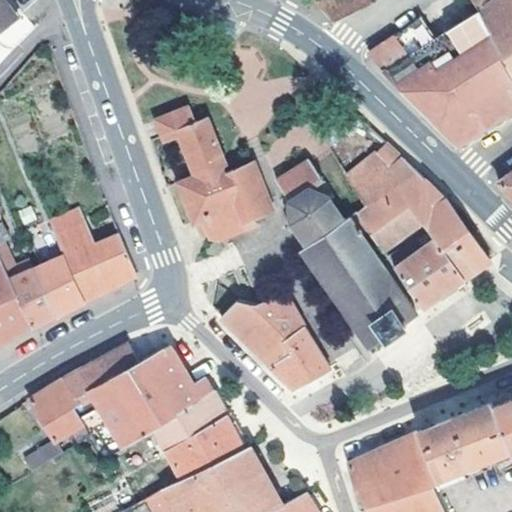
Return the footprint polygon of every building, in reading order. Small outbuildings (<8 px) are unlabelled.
[(6,0),(0,0),(0,31),(20,17),(6,0)] [(314,0),(315,0),(336,22),(378,0),(314,0)] [(511,0),(473,0),(478,8),(479,10),(511,70),(511,0)] [(482,130),(511,111),(511,70),(479,10),(439,35),(435,38),(423,20),(420,16),(368,54),(460,145),(482,130)] [(274,211),(254,162),(224,172),(221,166),(225,164),(208,117),(196,120),(191,105),(156,118),(164,141),(179,135),(194,176),(178,182),(192,222),(200,220),(202,228),(206,237),(219,238),(219,230),(253,218),(274,211)] [(352,110),(343,116),(369,139),(370,141),(380,135),(352,110)] [(358,213),(372,233),(410,205),(424,224),(435,239),(464,279),(469,275),(478,269),(483,266),(489,262),(447,201),(404,158),(380,135),(370,141),(369,139),(338,166),(366,207),(358,213)] [(416,313),(368,246),(348,218),(345,220),(328,196),(330,193),(307,160),(276,181),(291,204),(291,222),(307,245),(302,249),(359,329),(371,347),(379,343),(385,339),(387,342),(406,328),(404,324),(417,315),(416,313)] [(511,173),(499,183),(511,195),(511,173)] [(374,242),(382,253),(424,224),(410,205),(372,233),(369,235),(374,242)] [(55,234),(85,221),(78,206),(47,219),(55,234)] [(372,233),(358,213),(357,211),(348,218),(368,246),(374,242),(369,235),(372,233)] [(253,218),(219,230),(219,238),(230,235),(255,225),(253,218)] [(43,274),(38,263),(32,265),(13,273),(10,265),(14,263),(4,242),(4,239),(8,237),(0,221),(0,220),(0,259),(1,261),(33,326),(51,317),(56,314),(38,277),(43,274)] [(85,221),(55,234),(63,252),(86,299),(104,289),(138,273),(120,232),(95,242),(85,221)] [(464,279),(435,239),(404,260),(401,255),(390,262),(423,307),(441,295),(464,279)] [(61,311),(86,299),(63,252),(38,263),(43,274),(38,277),(56,314),(61,311)] [(13,273),(32,265),(28,257),(14,263),(10,265),(13,273)] [(0,342),(8,339),(33,326),(1,261),(0,261),(0,342)] [(272,366),(304,326),(289,302),(263,301),(262,305),(238,300),(221,318),(272,366)] [(311,378),(329,368),(328,367),(304,326),(272,366),(294,387),(311,378)] [(140,360),(130,343),(106,357),(67,378),(83,406),(74,412),(82,426),(104,415),(123,448),(156,428),(213,390),(206,376),(192,383),(170,345),(140,360)] [(88,437),(82,426),(74,412),(83,406),(67,378),(55,384),(48,389),(32,399),(56,440),(71,432),(77,444),(88,437)] [(213,390),(156,428),(183,480),(244,447),(231,423),(213,390)] [(437,429),(454,473),(510,451),(511,454),(511,398),(494,406),(492,402),(435,425),(437,429)] [(417,432),(436,480),(454,473),(437,429),(435,425),(417,432)] [(448,511),(436,480),(417,432),(369,454),(350,462),(363,511),(448,511)] [(24,460),(31,473),(63,452),(56,440),(24,460)] [(244,447),(183,480),(137,503),(127,508),(129,511),(169,511),(179,506),(182,511),(269,511),(282,504),(266,475),(250,444),(244,447)] [(120,511),(127,508),(137,503),(127,486),(88,508),(90,511),(120,511)] [(269,511),(318,511),(305,492),(282,504),(269,511)]
